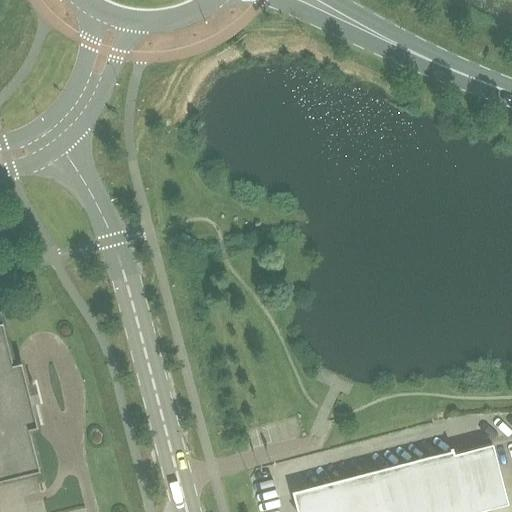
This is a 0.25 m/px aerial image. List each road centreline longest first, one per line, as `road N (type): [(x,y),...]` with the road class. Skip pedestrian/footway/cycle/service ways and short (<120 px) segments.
road 1 (tertiary): [(188,511),(133,290),(67,141)]
road 2 (primary): [(511,95),(304,0)]
road 3 (tertiary): [(67,141),(92,108),(129,20)]
road 4 (tertiary): [(98,9),(63,102),(46,121)]
